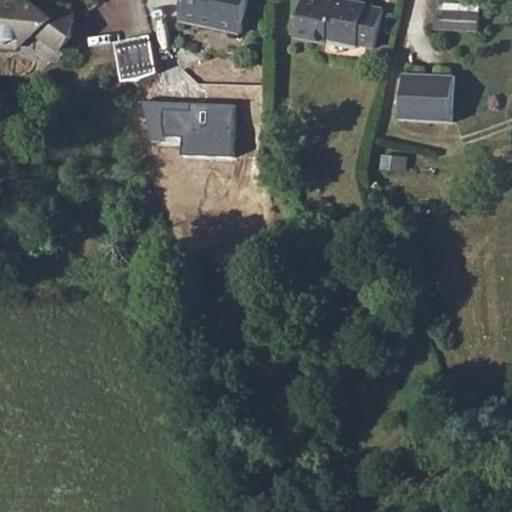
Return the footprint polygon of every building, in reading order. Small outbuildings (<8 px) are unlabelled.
[(23,43),(39,26),(64,44),(75,27),(75,3),(41,2),(39,0),(0,0),(0,38),(3,43),(23,43)] [(190,0),(186,23),(245,33),(251,0),(190,0)] [(311,0),(304,37),(384,48),(391,7),(373,4),(374,2),(360,0),(341,0),(341,1),(338,0),(311,0)] [(439,30),(481,32),(483,13),(447,11),(446,19),(440,19),(439,30)] [(153,38),(124,42),(130,81),(142,79),(159,70),(153,38)] [(405,123),(454,126),(457,80),(408,77),(405,123)] [(235,104),(151,103),(150,140),(186,140),(186,153),(234,154),(235,104)]
